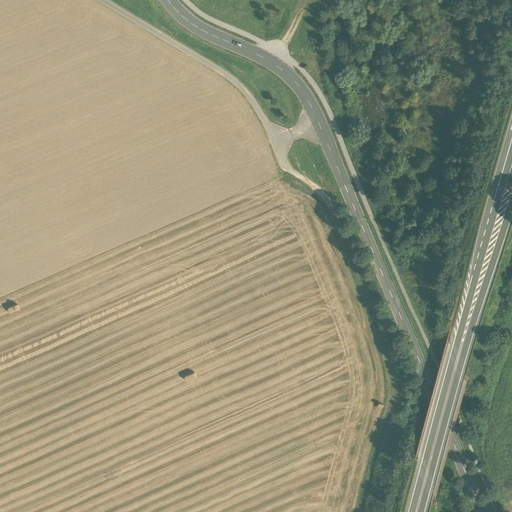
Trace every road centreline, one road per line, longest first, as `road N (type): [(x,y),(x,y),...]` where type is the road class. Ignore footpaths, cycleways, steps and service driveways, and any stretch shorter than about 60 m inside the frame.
road 1 (track): [(372,511),(398,390),(380,315),(328,193),(287,160),(249,90),(112,0)]
road 2 (tertiary): [(483,511),(305,96),(265,58),(195,26),(167,0)]
road 3 (primary): [(418,511),(511,182)]
